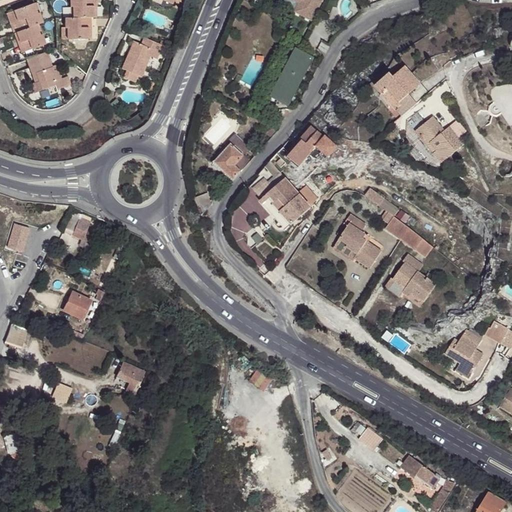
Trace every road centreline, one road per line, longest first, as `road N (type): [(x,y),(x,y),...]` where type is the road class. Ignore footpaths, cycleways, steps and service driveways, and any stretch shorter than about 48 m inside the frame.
road 1 (residential): [(288,342),(275,297),(221,246),(221,207),(311,98),(337,43),(371,14),(407,0)]
road 2 (secondary): [(511,462),(288,342)]
road 3 (secondary): [(294,359),(511,480)]
road 4 (secondary): [(140,220),(217,312),(294,359)]
road 5 (secondary): [(288,342),(207,277),(166,207)]
road 6 (tertiary): [(169,160),(225,0)]
road 7 (unclassified): [(294,359),(323,490),(340,511)]
road 8 (tertiary): [(210,0),(159,120),(139,143)]
road 9 (residential): [(0,76),(17,109),(41,118),(73,112),(90,96)]
